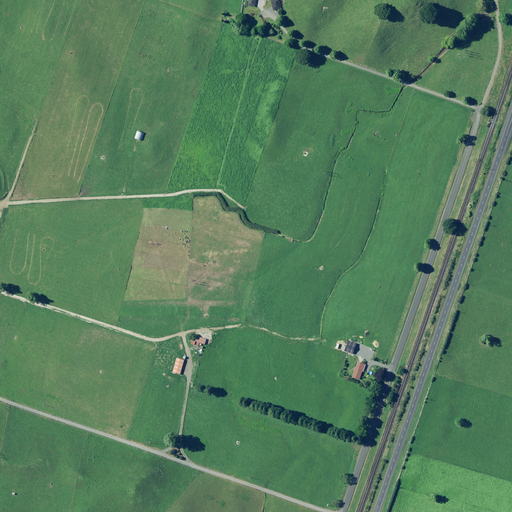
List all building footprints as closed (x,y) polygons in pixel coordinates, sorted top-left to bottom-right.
[(282,9),(279,0),(271,0),(274,11),(282,9)] [(144,133),(137,131),(135,138),(141,140),(144,133)] [(207,339),(197,336),(195,341),(193,340),(192,344),(201,347),(202,343),(205,344),(207,339)] [(185,360),(177,358),(173,372),(180,374),(185,360)] [(366,365),(358,362),(353,377),(360,379),(362,372),(363,372),(366,365)]
